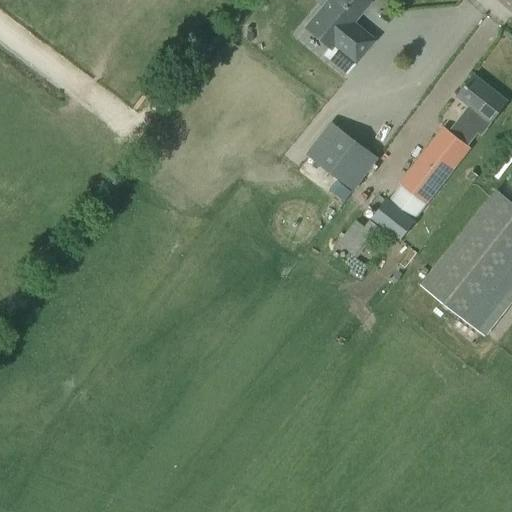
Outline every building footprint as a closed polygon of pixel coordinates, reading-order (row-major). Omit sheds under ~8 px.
[(355,63),(373,42),(352,24),(369,3),(365,0),(329,0),(306,28),(330,49),(334,45),(355,63)] [(482,136),(508,102),(475,77),(458,98),(477,113),(473,118),(467,113),(451,133),(444,128),(400,184),(426,205),(471,149),(468,147),(479,133),(482,136)] [(307,155),(354,192),(379,159),(331,123),(307,155)] [(472,172),(468,177),(474,181),(478,176),(472,172)] [(331,191),(344,202),(351,193),(338,182),(331,191)] [(484,334),(511,299),(511,204),(497,193),(423,285),(484,334)] [(403,241),(416,223),(386,201),(373,219),(403,241)] [(358,259),(380,230),(370,222),(347,251),(358,259)]
